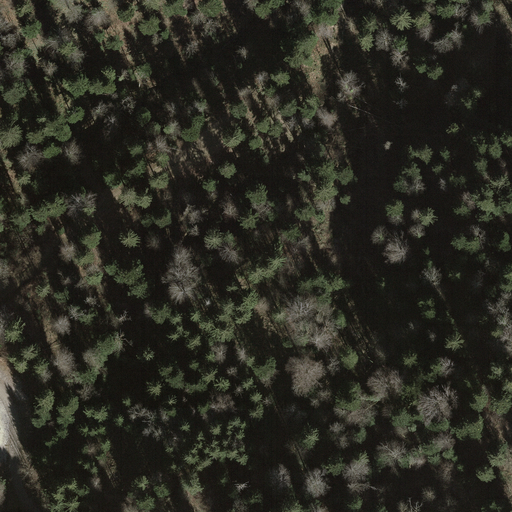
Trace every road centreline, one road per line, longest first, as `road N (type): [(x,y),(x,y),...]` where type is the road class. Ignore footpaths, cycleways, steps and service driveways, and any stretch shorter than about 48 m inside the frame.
road 1 (track): [(0,296),(87,219),(201,144)]
road 2 (track): [(31,511),(18,478),(16,421),(0,393)]
